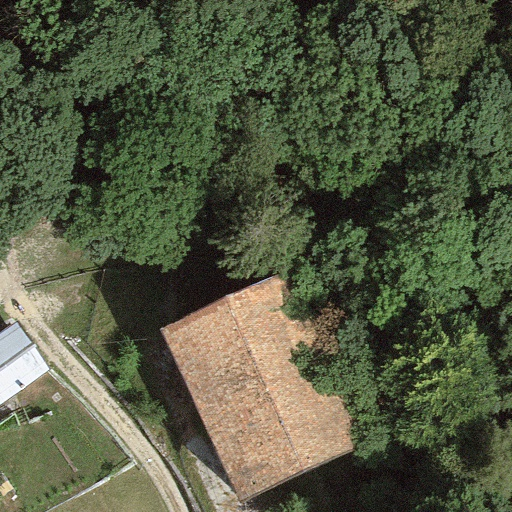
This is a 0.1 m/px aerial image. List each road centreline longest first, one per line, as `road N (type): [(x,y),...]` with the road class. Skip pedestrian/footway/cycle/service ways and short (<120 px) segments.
road 1 (track): [(177,511),(116,417),(51,342),(0,195)]
road 2 (track): [(0,118),(21,0)]
